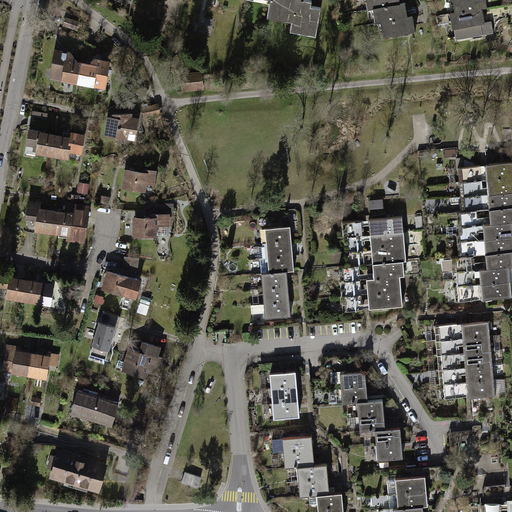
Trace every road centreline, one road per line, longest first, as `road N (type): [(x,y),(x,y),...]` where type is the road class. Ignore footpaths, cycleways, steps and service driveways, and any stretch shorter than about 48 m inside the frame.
road 1 (track): [(75,0),(151,66),(209,215),(215,265),(195,341)]
road 2 (residential): [(230,352),(347,339),(374,344),(434,438),(437,464)]
road 3 (residential): [(230,352),(195,341),(147,503)]
road 4 (tertiary): [(0,171),(32,0)]
road 5 (residential): [(238,511),(230,352)]
